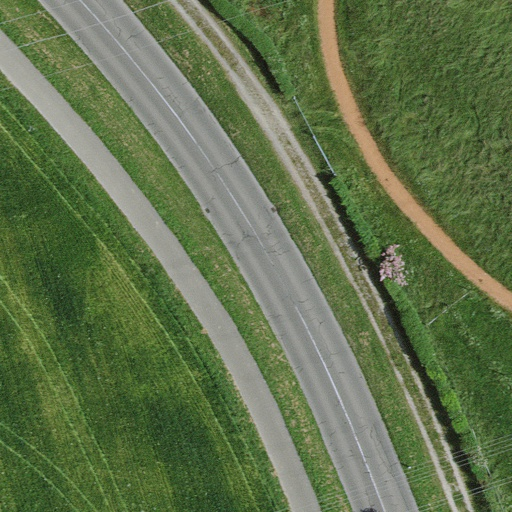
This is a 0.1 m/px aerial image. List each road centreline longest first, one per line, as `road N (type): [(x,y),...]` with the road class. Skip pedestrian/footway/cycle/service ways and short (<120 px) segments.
road 1 (primary): [(78,0),(219,168),(334,379),(383,511)]
road 2 (track): [(464,511),(349,252),(267,109),(180,0)]
road 3 (track): [(0,51),(202,296),(259,396),(308,511)]
